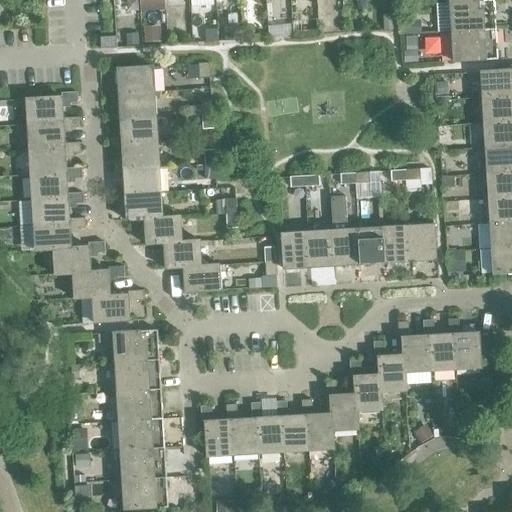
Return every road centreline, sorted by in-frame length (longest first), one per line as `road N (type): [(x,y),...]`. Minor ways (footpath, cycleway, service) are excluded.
road 1 (residential): [(305,366),(289,378),(188,384),(187,329),(306,323)]
road 2 (residential): [(305,366),(388,308),(511,295)]
road 3 (residential): [(74,0),(78,51),(0,57)]
